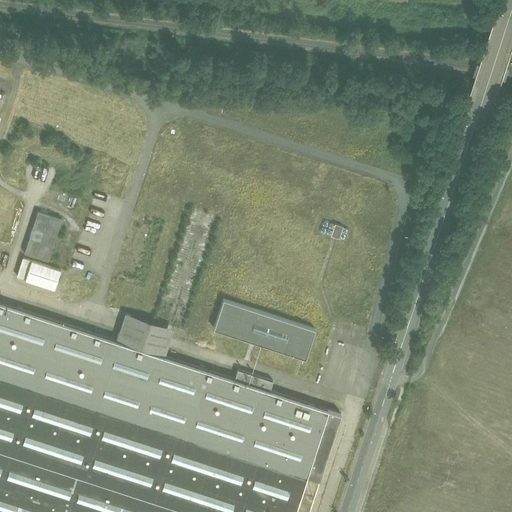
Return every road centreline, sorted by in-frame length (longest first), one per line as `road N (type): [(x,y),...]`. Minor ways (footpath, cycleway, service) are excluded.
road 1 (unclassified): [(346,511),(511,7)]
road 2 (unknown): [(168,100),(357,163),(398,186),(402,225),(376,332),(390,376)]
road 3 (unknown): [(96,321),(378,414)]
road 4 (unknown): [(168,100),(96,321)]
road 5 (unknown): [(26,55),(168,100)]
road 6 (unknown): [(0,177),(36,199),(10,293)]
